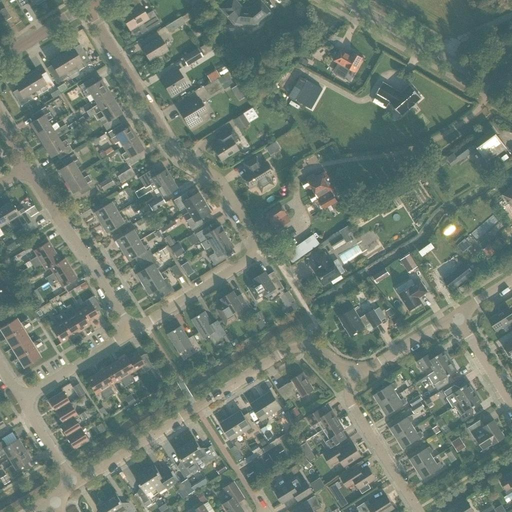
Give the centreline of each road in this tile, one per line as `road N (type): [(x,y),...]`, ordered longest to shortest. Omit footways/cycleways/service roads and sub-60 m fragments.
road 1 (unclassified): [(74,484),(290,349),(314,349),(349,368)]
road 2 (residential): [(252,252),(254,235),(220,180),(175,150),(85,10)]
road 3 (residential): [(131,331),(27,169)]
road 4 (tertiary): [(511,96),(345,0)]
road 5 (residential): [(419,511),(350,406),(349,368)]
road 6 (residential): [(131,331),(252,252)]
road 7 (residential): [(22,401),(131,331)]
road 8 (unclassified): [(349,368),(373,367),(458,316)]
